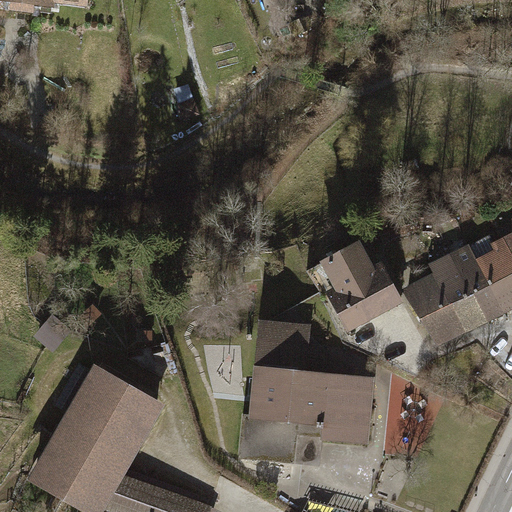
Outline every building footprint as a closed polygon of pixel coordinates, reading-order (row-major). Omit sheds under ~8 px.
[(87,11),(88,0),(0,0),(0,8),(1,9),(1,18),(26,21),(27,12),(52,14),(52,7),(87,11)] [(304,18),(294,23),(300,38),(311,33),(304,18)] [(183,124),(199,118),(187,88),(175,93),(180,106),(176,108),(183,124)] [(493,254),(479,261),(505,311),(511,307),(511,256),(504,242),(490,249),(493,254)] [(342,338),(398,305),(377,269),(369,273),(354,247),(314,270),(330,296),(320,302),(342,338)] [(479,261),(471,247),(453,256),(487,321),(505,311),(479,261)] [(432,267),(436,276),(466,332),(487,321),(453,256),(432,267)] [(436,276),(408,291),(438,346),(466,332),(436,276)] [(89,309),(83,317),(96,327),(102,319),(89,309)] [(52,358),(68,339),(48,323),(33,342),(52,358)] [(307,328),(262,324),(253,415),(243,414),(239,458),(294,463),(297,435),(365,441),(370,391),(360,390),(361,383),(339,381),(339,377),(303,373),(307,328)] [(154,333),(136,332),(136,346),(153,347),(154,333)] [(153,356),(174,417),(187,413),(167,352),(153,356)] [(160,407),(89,368),(87,371),(73,363),(43,416),(57,424),(25,481),(79,511),(101,511),(125,470),(160,407)] [(214,511),(215,511),(198,506),(200,498),(125,470),(101,511),(214,511)]
